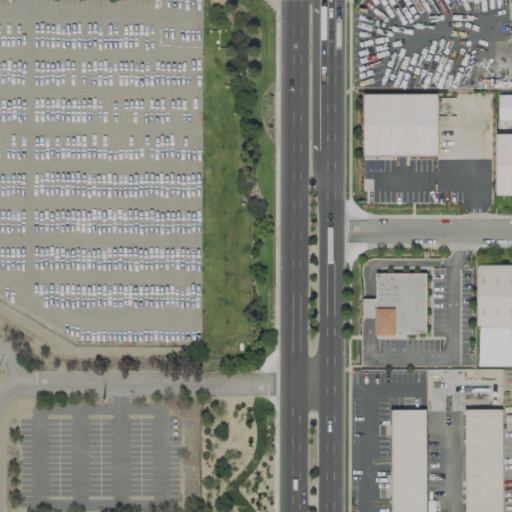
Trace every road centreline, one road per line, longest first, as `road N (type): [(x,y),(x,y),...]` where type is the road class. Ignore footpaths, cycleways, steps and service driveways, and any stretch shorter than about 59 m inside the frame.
road 1 (primary): [(297,0),(297,511)]
road 2 (primary): [(328,511),(330,156)]
road 3 (residential): [(330,231),(511,232)]
road 4 (primary): [(330,156),(330,0)]
